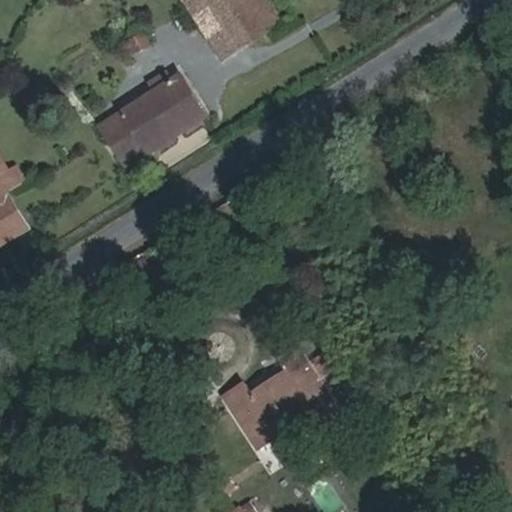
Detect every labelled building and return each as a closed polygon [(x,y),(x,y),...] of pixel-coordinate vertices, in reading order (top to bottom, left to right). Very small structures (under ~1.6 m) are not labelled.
[(281,25),(265,0),(184,0),(210,39),(239,22),(252,43),(281,25)] [(224,60),(252,43),(239,22),(210,39),(224,60)] [(151,47),(144,33),(135,38),(142,52),(151,47)] [(142,52),(135,38),(126,43),(133,56),(142,52)] [(128,168),(207,117),(181,76),(172,82),(167,74),(151,83),(156,92),(102,127),(128,168)] [(24,180),(17,168),(8,173),(0,159),(0,194),(5,192),(24,180)] [(0,244),(27,229),(5,192),(0,194),(0,244)] [(246,397),(264,426),(292,408),(299,419),(313,410),(329,435),(348,423),(298,346),(280,358),(288,370),(246,397)] [(233,405),(259,445),(299,419),(292,408),(264,426),(246,397),(233,405)]
